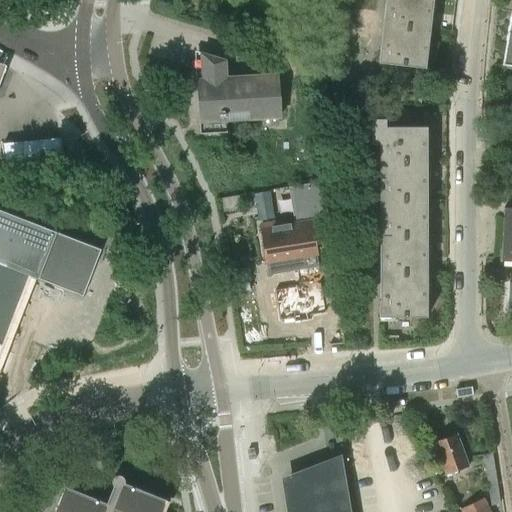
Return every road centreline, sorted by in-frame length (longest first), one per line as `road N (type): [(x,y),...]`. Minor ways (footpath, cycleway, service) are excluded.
road 1 (residential): [(463,362),(475,0)]
road 2 (residential): [(219,391),(179,207),(112,51)]
road 3 (residential): [(79,58),(99,128),(137,179),(150,214),(175,391)]
road 4 (residential): [(219,391),(463,362)]
road 5 (residential): [(0,457),(94,407),(175,391)]
road 6 (residential): [(511,499),(491,358)]
road 7 (unknown): [(376,374),(394,511)]
road 8 (residential): [(175,391),(211,511)]
road 9 (residential): [(235,511),(219,391)]
